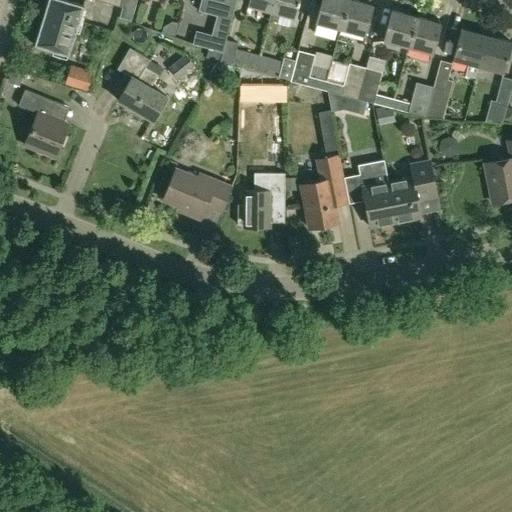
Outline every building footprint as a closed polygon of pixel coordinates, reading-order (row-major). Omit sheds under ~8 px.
[(67,55),(82,6),(62,0),(47,0),(33,45),(67,55)] [(230,19),(234,0),(200,0),(197,10),(230,19)] [(270,12),(273,0),(248,0),(247,6),(270,12)] [(298,0),(273,0),(270,12),(268,20),(277,22),(280,14),(294,18),(298,0)] [(339,29),(347,0),(320,0),(315,23),(339,29)] [(372,6),(348,0),(347,0),(339,29),(364,36),(372,6)] [(408,48),(417,18),(391,11),(383,41),(408,48)] [(442,24),(417,18),(408,48),(434,55),(442,24)] [(474,78),(486,36),(461,29),(452,60),(468,64),(465,76),(474,78)] [(511,43),(486,36),(474,78),(475,79),(479,67),(503,74),(511,43)] [(232,65),(233,61),(236,50),(238,44),(225,40),(220,62),(232,65)] [(151,121),(165,97),(150,88),(157,75),(144,67),(148,60),(129,49),(117,70),(130,78),(117,101),(151,121)] [(256,67),(259,56),(236,50),(233,61),(256,67)] [(307,86),(313,63),(315,55),(298,50),(295,61),(290,81),(289,82),(307,86)] [(178,79),(194,67),(199,64),(193,57),(190,60),(185,54),(167,69),(176,80),(178,79)] [(279,74),(282,62),(259,56),(256,67),(279,74)] [(290,81),(295,61),(283,58),(282,62),(279,74),(278,77),(290,81)] [(440,61),(433,87),(425,116),(441,120),(453,82),(447,80),(451,64),(440,61)] [(323,91),(326,77),(328,68),(313,63),(307,86),(323,91)] [(357,99),(365,68),(349,64),(344,82),(326,77),(323,91),(340,95),(357,99)] [(382,73),(365,68),(357,99),(373,103),(375,95),(382,73)] [(71,70),(70,86),(93,87),(94,71),(71,70)] [(502,124),(502,121),(511,85),(511,79),(501,77),(495,102),(491,101),(484,122),(502,124)] [(408,112),(415,83),(407,81),(402,101),(395,99),(392,108),(408,112)] [(425,116),(433,87),(416,83),(415,83),(408,112),(425,118),(425,116)] [(53,157),(67,124),(48,117),(53,102),(24,90),(18,105),(36,113),(23,145),(53,157)] [(86,95),(80,108),(100,116),(106,103),(86,95)] [(392,108),(395,99),(375,95),(373,103),(392,108)] [(511,141),(507,142),(510,159),(484,164),(491,203),(511,198),(511,141)] [(347,199),(343,178),(339,156),(318,160),(322,181),(299,185),(308,228),(337,222),(333,201),(347,199)] [(430,161),(423,163),(409,165),(411,177),(387,182),(383,160),(382,161),(394,222),(420,217),(417,201),(437,197),(430,161)] [(394,222),(382,161),(357,165),(359,175),(343,178),(347,199),(348,204),(364,201),(369,227),(394,222)] [(220,213),(230,188),(197,174),(196,178),(174,169),(162,199),(187,209),(185,213),(200,219),(205,207),(220,213)] [(269,207),(284,207),(284,173),(253,174),(253,190),(242,190),(242,205),(237,205),(237,225),(241,225),(241,229),(269,229),(269,207)]
